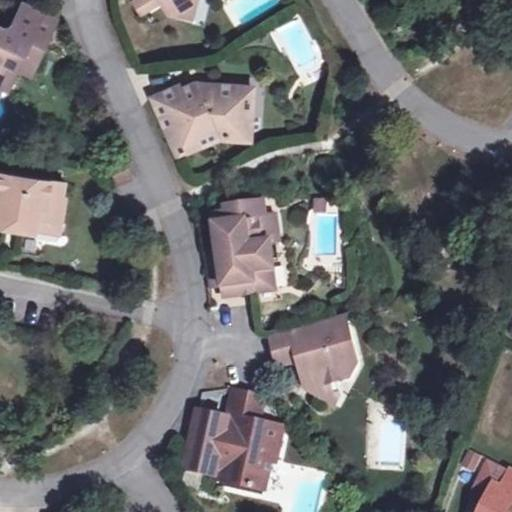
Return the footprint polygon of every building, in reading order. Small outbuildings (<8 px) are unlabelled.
[(138,0),(135,2),(140,10),(156,0),(138,0)] [(162,0),(168,9),(188,19),(197,0),(162,0)] [(32,45),(45,51),(58,23),(26,8),(15,31),(8,32),(0,28),(0,87),(10,92),(19,73),(32,45)] [(33,79),(45,51),(32,45),(19,73),(33,79)] [(181,88),(166,94),(179,126),(169,131),(176,146),(186,141),(190,152),(220,139),(250,141),(252,111),(238,110),(240,88),(197,85),(182,91),(181,88)] [(253,89),(240,88),(238,110),(252,111),(253,89)] [(179,126),(166,94),(155,99),(169,131),(179,126)] [(180,156),(190,152),(186,141),(176,146),(180,156)] [(123,160),(113,165),(121,184),(130,179),(123,160)] [(39,220),(64,225),(68,200),(65,199),(68,184),(0,172),(0,222),(11,224),(11,219),(14,220),(22,231),(37,233),(39,220)] [(258,283),(260,295),(280,292),(278,271),(280,271),(278,244),(286,243),(283,216),(274,217),(273,203),(234,208),(234,215),(221,216),(225,254),(229,287),(230,299),(248,296),(246,285),(258,283)] [(62,237),(64,225),(39,220),(37,233),(62,237)] [(217,288),(229,287),(225,254),(213,255),(217,288)] [(248,296),(260,295),(258,283),(246,285),(248,296)] [(352,320),(296,335),(303,364),(311,391),(327,400),(337,385),(343,383),(356,381),(365,366),(352,320)] [(303,364),(296,335),(276,340),(284,369),(303,364)] [(346,396),(343,383),(337,385),(327,400),(339,407),(346,396)] [(236,393),(230,420),(260,427),(266,399),(236,393)] [(285,429),(266,424),(265,428),(260,427),(230,420),(200,414),(190,470),(217,476),(240,480),(239,486),(264,492),(268,474),(274,476),(285,429)] [(474,472),(482,456),(467,449),(459,465),(474,472)] [(511,511),(511,474),(505,488),(497,485),(482,511),(511,511)]
